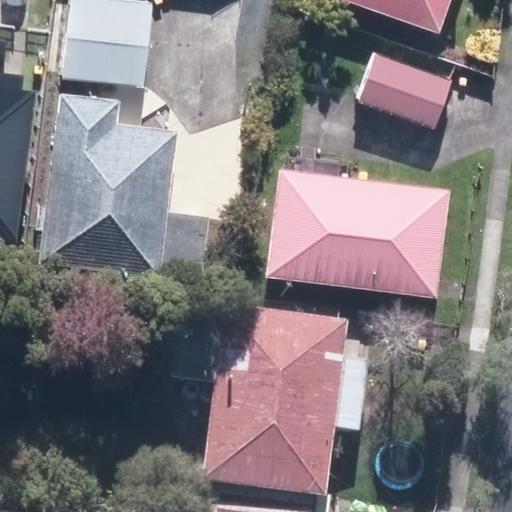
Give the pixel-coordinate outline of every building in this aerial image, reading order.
[(35,0),(0,0),(0,39),(32,43),(35,0)] [(147,3),(117,0),(60,0),(51,83),(137,93),(147,3)] [(318,0),(430,39),(444,0),(318,0)] [(446,85),(370,56),(352,103),(429,132),(446,85)] [(0,89),(0,239),(16,242),(35,94),(0,89)] [(114,102),(51,94),(28,267),(197,289),(207,215),(161,209),(172,133),(111,125),(114,102)] [(267,170),(253,280),(428,302),(442,192),(267,170)] [(206,394),(191,511),(315,511),(324,441),(354,445),(368,333),(170,309),(160,388),(206,394)] [(363,386),(361,446),(396,447),(398,387),(363,386)]
